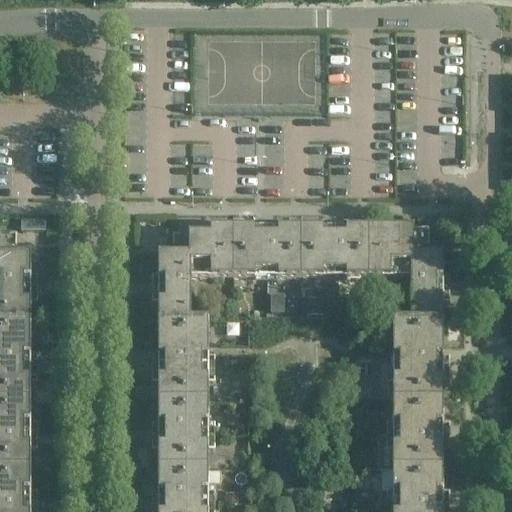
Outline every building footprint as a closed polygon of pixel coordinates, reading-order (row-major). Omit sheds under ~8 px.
[(300,281),(300,231),(279,231),(279,225),(253,225),(253,231),(233,231),(233,281),(300,281)] [(368,281),(368,231),(348,231),(348,225),(321,225),(321,231),(300,231),(300,281),(368,281)] [(233,281),(233,231),(210,231),(210,237),(172,237),(172,257),(158,257),(158,279),(152,279),(152,305),(158,305),(158,325),(191,325),(191,281),(233,281)] [(443,279),(443,257),(429,257),(429,231),(368,231),(368,281),(410,281),(410,325),(443,325),(443,305),(449,305),(449,279),(443,279)] [(31,279),(31,257),(16,257),(16,237),(0,237),(0,325),(31,325),(31,305),(37,305),(37,279),(31,279)] [(37,385),(37,359),(31,359),(31,354),(31,325),(0,325),(0,405),(31,406),(31,385),(37,385)] [(214,385),(214,359),(208,359),(208,355),(208,325),(191,325),(158,325),(158,355),(158,359),(152,359),(152,385),(158,385),(158,406),(208,406),(208,385),(214,385)] [(449,385),(449,359),(443,359),(443,325),(410,325),(392,325),(393,359),(386,359),(386,385),(393,385),(393,406),(443,406),(443,385),(449,385)] [(37,452),(37,428),(37,426),(31,426),(31,406),(0,405),(0,473),(31,473),(31,452),(37,452)] [(215,452),(215,439),(215,426),(208,426),(208,406),(158,406),(158,426),(152,426),(152,453),(158,453),(158,473),(208,473),(208,452),(215,452)] [(449,453),(449,426),(443,426),(443,406),(393,406),(393,426),(386,426),(386,452),(393,452),(393,473),(443,473),(443,452),(449,453)] [(37,511),(37,494),(31,494),(31,473),(0,473),(0,511),(37,511)] [(214,511),(215,494),(208,494),(208,473),(158,473),(158,494),(152,494),(151,511),(214,511)] [(449,511),(449,494),(443,494),(443,473),(393,473),(393,494),(386,494),(386,511),(449,511)]
